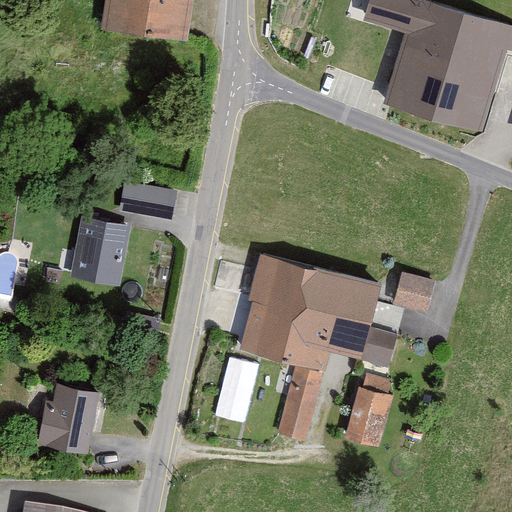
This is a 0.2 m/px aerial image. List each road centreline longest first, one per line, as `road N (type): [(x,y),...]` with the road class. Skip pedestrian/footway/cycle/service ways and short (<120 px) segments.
road 1 (tertiary): [(156,511),(234,73)]
road 2 (residential): [(234,73),(511,179)]
